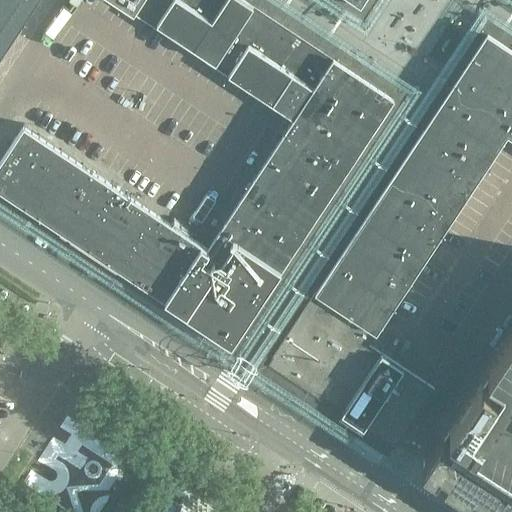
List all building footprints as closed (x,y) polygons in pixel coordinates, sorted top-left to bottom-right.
[(197,316),(186,309),(175,311),(168,306),(166,295),(165,295),(154,297),(124,277),(121,266),(120,265),(109,267),(102,262),(99,251),(10,192),(0,194),(0,211),(237,368),(423,88),(290,0),(262,0),(264,1),(267,12),(290,27),(312,42),(334,56),(334,57),(345,54),(398,89),(400,100),(381,130),(369,132),(365,138),(367,150),(356,167),(345,169),(344,170),(345,177),(337,189),(330,191),(330,192),(306,228),(305,229),(307,240),(292,263),(281,265),(280,266),(274,276),(272,276),(273,283),(268,284),(269,290),(263,291),(264,296),(258,297),(254,304),(245,306),(247,312),(250,314),(250,317),(248,320),(245,321),(242,319),(235,321),(238,332),(232,333),(233,339),(227,340),(226,334),(220,336),(219,330),(214,331),(212,326),(207,327),(206,321),(200,322),(199,316),(197,316)] [(0,0),(0,52),(34,0),(0,0)] [(155,22),(169,0),(127,0),(126,3),(155,22)] [(192,47),(223,0),(169,0),(155,22),(192,47)] [(228,71),(267,12),(264,1),(262,0),(223,0),(192,47),(228,71)] [(370,0),(367,5),(355,7),(344,0),(316,0),(367,33),(388,0),(370,0)] [(388,452),(393,444),(363,424),(341,410),(330,412),(322,406),(321,406),(315,402),(313,391),(312,391),(306,392),(299,387),(294,388),(270,373),(268,362),(266,351),(276,335),(287,333),(288,332),(302,310),(300,299),(305,291),(317,289),(317,288),(315,277),(325,262),(336,260),(337,257),(352,236),(366,214),(380,193),(399,164),(414,142),(438,105),(436,94),(447,77),(457,63),(467,61),(465,50),(480,27),(492,25),(511,38),(511,20),(483,1),(239,370),(378,460),(384,450),(388,452)] [(251,86),(290,27),(267,12),(228,71),(251,86)] [(457,63),(447,78),(505,116),(511,105),(511,38),(492,25),(480,27),(465,50),(467,61),(457,63)] [(272,100),(312,42),(290,27),(251,86),(272,100)] [(295,115),(334,56),(312,42),(272,100),(295,115)] [(381,130),(400,100),(398,89),(345,54),(334,57),(334,56),(295,115),(285,129),(345,169),(356,167),(367,150),(365,138),(369,132),(381,130)] [(447,78),(436,94),(438,105),(497,144),(507,129),(511,121),(511,120),(505,116),(447,78)] [(429,118),(414,142),(473,180),(497,144),(438,105),(429,118)] [(177,227),(23,124),(11,143),(0,159),(0,194),(10,192),(99,251),(102,262),(109,267),(120,265),(142,232),(164,247),(177,227)] [(345,169),(285,129),(270,152),(330,192),(330,191),(337,189),(345,177),(344,170),(345,169)] [(414,142),(399,164),(458,203),(473,180),(414,142)] [(330,192),(270,152),(246,189),(306,228),(330,192)] [(399,164),(380,194),(439,232),(458,203),(399,164)] [(306,228),(246,189),(221,227),(280,266),(281,265),(292,263),(307,240),(305,229),(306,228)] [(380,194),(366,214),(425,252),(439,232),(380,194)] [(366,214),(352,236),(411,274),(425,252),(366,214)] [(186,309),(221,257),(177,227),(164,247),(142,232),(120,265),(121,266),(124,277),(154,297),(165,295),(166,295),(168,306),(175,311),(186,309)] [(268,284),(273,283),(272,276),(274,276),(280,266),(221,227),(210,243),(224,252),(221,257),(186,309),(197,316),(199,316),(200,322),(206,321),(207,327),(212,326),(214,331),(219,330),(220,336),(226,334),(227,340),(233,339),(232,333),(238,332),(235,321),(242,319),(245,321),(248,320),(250,317),(250,314),(247,312),(245,306),(254,304),(258,297),(264,296),(263,291),(269,290),(268,284)] [(352,236),(337,258),(396,297),(411,274),(352,236)] [(325,262),(315,277),(317,288),(376,327),(396,297),(337,258),(336,260),(325,262)] [(305,291),(300,299),(302,310),(302,311),(347,340),(352,333),(366,342),(376,327),(317,288),(317,289),(305,291)] [(302,311),(288,332),(297,337),(332,361),(347,340),(302,311)] [(511,511),(511,329),(423,464),(424,465),(426,461),(437,469),(449,476),(460,484),(472,491),(469,495),(471,496),(472,494),(480,499),(479,501),(495,511),(511,511)] [(276,335),(266,351),(268,362),(283,359),(297,337),(288,332),(287,333),(276,335)] [(332,361),(313,391),(313,392),(315,403),(321,406),(330,412),(341,410),(380,351),(366,342),(352,333),(347,340),(332,361)] [(283,359),(268,362),(270,373),(294,388),(299,387),(306,392),(312,391),(313,391),(332,361),(297,337),(283,359)] [(380,351),(341,410),(363,424),(402,366),(380,351)] [(393,444),(432,386),(402,366),(363,424),(393,444)] [(179,440),(160,427),(159,427),(152,437),(153,437),(172,450),(179,440)] [(426,461),(424,465),(469,495),(472,491),(460,484),(449,476),(437,469),(426,461)] [(216,511),(174,484),(155,511),(216,511)]
